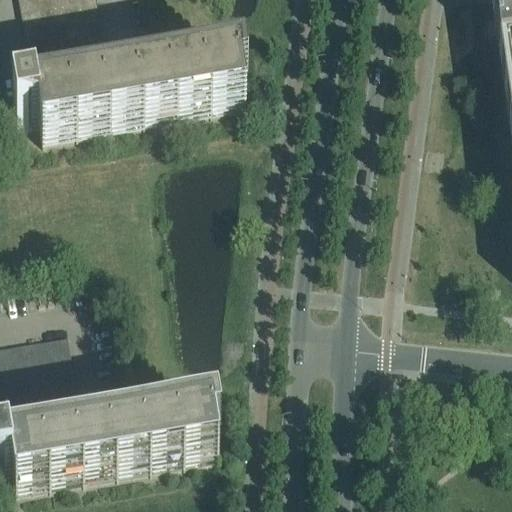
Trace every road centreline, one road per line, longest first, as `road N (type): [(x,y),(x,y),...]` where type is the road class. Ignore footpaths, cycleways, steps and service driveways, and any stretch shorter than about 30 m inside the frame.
road 1 (tertiary): [(337,0),(297,355)]
road 2 (tertiary): [(343,352),(387,0)]
road 3 (residential): [(511,369),(343,352)]
road 4 (tertiary): [(347,511),(343,352)]
road 5 (tertiary): [(297,355),(293,511)]
